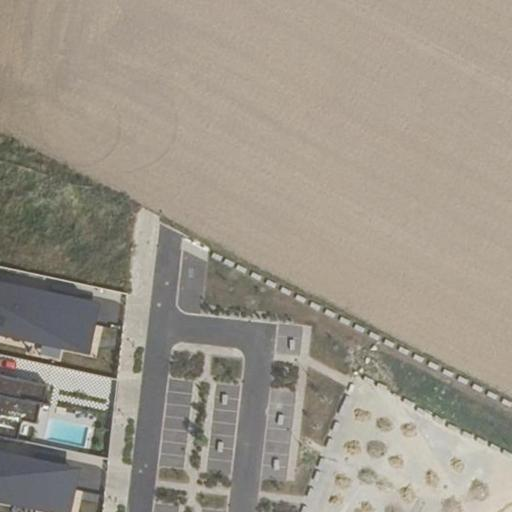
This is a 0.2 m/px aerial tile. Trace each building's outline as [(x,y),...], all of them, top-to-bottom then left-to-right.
[(50,315),(99,326),(104,304),(81,299),(83,291),(57,285),(54,296),(50,315)] [(34,337),(94,350),(99,326),(50,315),(54,296),(11,287),(10,290),(0,287),(0,326),(4,327),(2,335),(33,342),(34,337)] [(93,355),(94,350),(34,337),(33,342),(93,355)] [(45,404),(49,386),(21,381),(20,382),(6,379),(6,378),(0,376),(0,437),(19,442),(24,420),(39,423),(43,403),(45,404)] [(0,497),(68,511),(72,511),(78,490),(31,480),(36,460),(0,451),(0,497)] [(31,480),(78,490),(82,469),(60,464),(62,456),(39,451),(36,460),(31,480)] [(0,501),(46,511),(68,511),(0,497),(0,501)]
